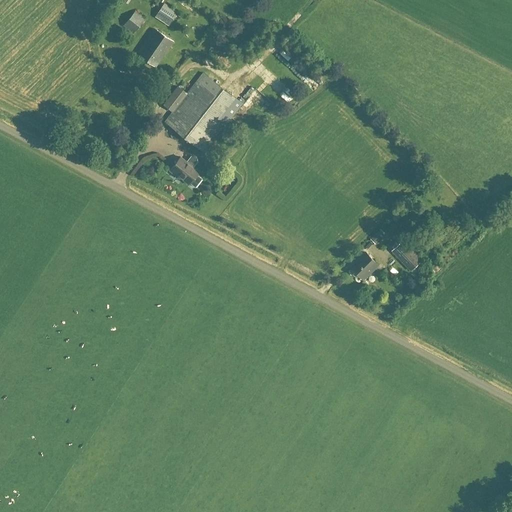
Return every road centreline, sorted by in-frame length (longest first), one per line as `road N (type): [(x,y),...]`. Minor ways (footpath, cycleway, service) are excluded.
road 1 (unclassified): [(511,402),(0,127)]
road 2 (track): [(35,146),(150,22)]
